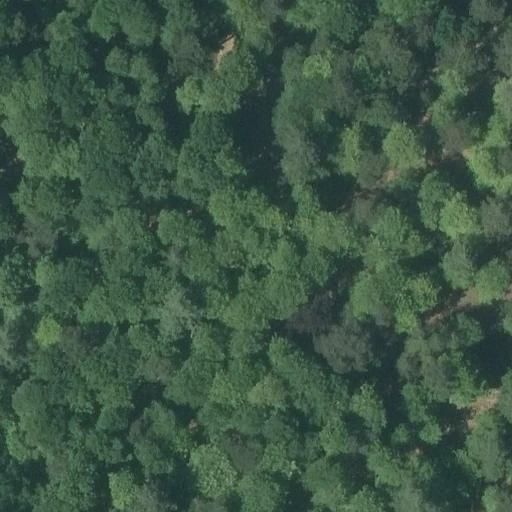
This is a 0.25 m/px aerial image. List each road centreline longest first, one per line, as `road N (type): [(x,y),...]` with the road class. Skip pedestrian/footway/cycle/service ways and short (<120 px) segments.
road 1 (track): [(330,511),(346,482),(349,436),(324,305),(332,213),(389,107),(490,20),(511,16)]
road 2 (unknown): [(108,511),(92,389),(121,282),(186,104),(249,21),(277,0)]
